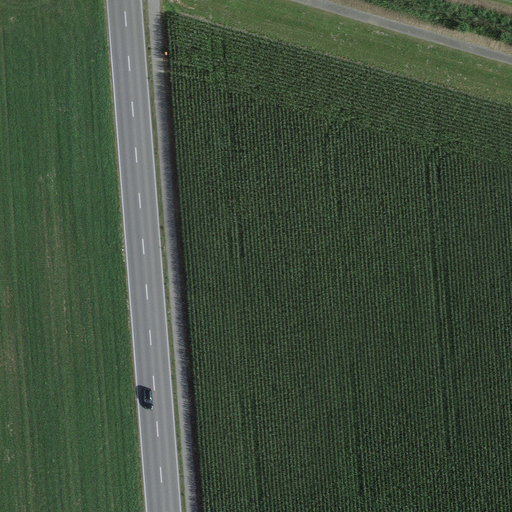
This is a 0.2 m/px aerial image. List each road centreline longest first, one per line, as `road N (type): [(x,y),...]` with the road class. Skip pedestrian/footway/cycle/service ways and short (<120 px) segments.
road 1 (secondary): [(126,0),(165,511)]
road 2 (track): [(279,0),(511,66)]
